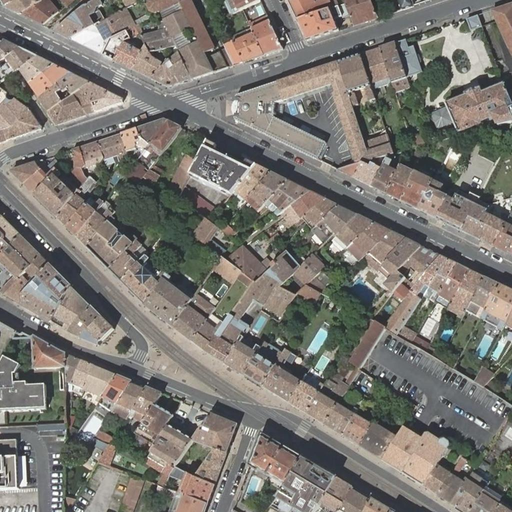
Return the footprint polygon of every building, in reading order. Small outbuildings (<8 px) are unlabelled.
[(5,7),(21,15),(44,1),(46,0),(17,0),(5,7)] [(21,15),(43,26),(59,13),(53,5),(50,3),(48,0),(46,0),(44,1),(21,15)] [(71,40),(89,30),(95,26),(97,25),(105,21),(100,12),(96,14),(98,9),(103,6),(99,0),(98,0),(84,8),(56,32),(71,40)] [(130,0),(124,0),(129,8),(133,6),(130,0)] [(160,14),(165,23),(168,30),(174,40),(194,30),(200,45),(180,54),(193,80),(215,73),(234,66),(227,51),(212,57),(210,53),(215,50),(194,5),(191,0),(150,0),(149,1),(148,5),(151,12),(156,14),(160,13),(160,14)] [(240,12),(243,10),(261,1),(260,0),(227,0),(234,14),(240,12)] [(314,0),(294,0),(289,2),(298,20),(331,10),(333,9),(339,7),(335,0),(330,3),(328,0),(326,0),(317,5),(314,0)] [(355,26),(379,18),(371,0),(351,0),(345,2),(346,5),(351,16),(355,26)] [(404,10),(413,7),(413,6),(413,5),(414,5),(413,5),(411,0),(398,0),(402,9),(404,10)] [(511,4),(492,11),(497,23),(511,54),(511,55),(503,59),(504,63),(509,69),(511,73),(511,72),(511,4)] [(346,5),(339,7),(333,9),(331,10),(298,20),(307,42),(339,31),(335,21),(335,19),(343,17),(343,18),(351,16),(346,5)] [(97,25),(109,45),(112,39),(117,37),(132,28),(136,26),(131,18),(130,19),(125,10),(105,21),(97,25)] [(478,16),(482,27),(483,28),(490,25),(497,23),(492,11),(478,16)] [(478,16),(467,19),(472,31),(482,27),(478,16)] [(252,30),(270,21),(268,17),(250,25),(252,30)] [(254,34),(265,56),(284,50),(270,21),(252,30),(254,34)] [(140,24),(136,26),(140,34),(146,46),(143,52),(133,70),(151,79),(166,66),(153,57),(151,53),(177,48),(174,40),(168,30),(143,36),(140,24)] [(71,40),(78,43),(91,36),(89,30),(71,40)] [(180,53),(180,54),(200,45),(194,30),(174,40),(177,48),(180,53)] [(244,63),(265,56),(254,34),(252,30),(248,32),(250,37),(235,44),(234,43),(225,47),(227,51),(234,66),(244,63)] [(250,37),(248,32),(232,39),(234,43),(235,44),(250,37)] [(109,45),(103,56),(115,61),(124,43),(131,40),(129,36),(122,39),(117,37),(112,39),(109,45)] [(406,40),(395,43),(401,59),(411,56),(406,40)] [(0,62),(20,49),(4,41),(0,43),(0,62)] [(124,43),(115,61),(133,70),(143,52),(137,49),(138,47),(132,44),(131,47),(124,43)] [(395,43),(381,48),(393,83),(399,81),(402,91),(408,89),(409,93),(412,92),(407,78),(401,59),(395,43)] [(381,48),(360,55),(368,78),(372,90),(388,85),(390,90),(395,89),(393,83),(381,48)] [(20,70),(38,57),(20,49),(0,62),(0,79),(2,83),(20,70)] [(169,88),(193,80),(180,54),(180,53),(170,62),(167,61),(166,63),(168,65),(166,66),(151,79),(169,88)] [(360,55),(338,63),(345,85),(353,107),(359,105),(355,94),(354,94),(353,93),(353,92),(366,88),(367,88),(367,89),(367,90),(366,90),(369,101),(375,100),(372,90),(368,78),(360,55)] [(29,84),(55,66),(38,57),(20,70),(29,84)] [(503,59),(496,62),(498,67),(504,84),(511,102),(511,72),(511,73),(509,69),(504,63),(503,59)] [(235,120),(318,161),(327,143),(274,117),(276,104),(328,86),(333,85),(336,93),(334,94),(337,102),(340,111),(358,165),(362,164),(363,163),(371,161),(364,140),(353,107),(345,85),(338,63),(278,83),(236,96),(236,102),(241,102),(240,115),(236,115),(235,120)] [(29,84),(39,98),(58,85),(73,74),(64,70),(55,66),(29,84)] [(64,93),(68,99),(72,96),(73,95),(81,90),(91,83),(73,74),(58,85),(62,91),(64,93)] [(91,83),(81,90),(93,103),(106,99),(109,92),(91,83)] [(511,102),(504,84),(483,92),(481,88),(466,94),(466,95),(446,104),(459,133),(474,127),(476,129),(485,125),(485,123),(496,119),(499,126),(511,122),(511,102)] [(39,98),(48,112),(63,102),(68,99),(64,93),(62,91),(58,85),(39,98)] [(333,85),(328,86),(334,103),(337,102),(334,94),(336,93),(333,85)] [(6,142),(42,130),(43,128),(31,110),(16,100),(13,102),(8,100),(7,98),(9,94),(0,88),(0,130),(1,132),(3,132),(6,142)] [(81,90),(73,95),(87,115),(96,113),(93,103),(81,90)] [(93,103),(96,113),(123,103),(124,99),(109,92),(106,99),(93,103)] [(63,102),(48,112),(57,125),(87,115),(73,95),(72,96),(68,99),(63,102)] [(355,166),(358,165),(340,111),(337,112),(355,166)] [(138,147),(137,149),(144,149),(146,151),(150,145),(169,122),(165,120),(138,129),(140,138),(142,141),(142,142),(141,142),(141,143),(140,143),(140,144),(139,144),(138,144),(137,144),(137,143),(138,147)] [(146,151),(136,163),(131,170),(127,175),(138,185),(143,179),(144,178),(150,171),(154,166),(161,156),(183,129),(169,122),(150,145),(146,151)] [(128,152),(127,154),(131,158),(138,150),(137,149),(138,147),(137,143),(137,144),(138,144),(139,144),(140,144),(140,143),(141,143),(141,142),(142,142),(142,141),(140,138),(138,129),(123,134),(128,152)] [(368,138),(364,140),(371,161),(374,160),(390,155),(393,155),(394,154),(386,132),(382,133),(384,138),(369,143),(368,138)] [(118,156),(121,162),(127,154),(128,152),(123,134),(98,142),(105,160),(118,156)] [(426,135),(411,139),(414,148),(429,144),(426,135)] [(97,165),(98,167),(103,161),(105,160),(98,142),(80,148),(86,166),(87,168),(97,165)] [(208,142),(198,161),(191,175),(203,181),(202,183),(206,185),(207,183),(232,195),(235,191),(257,166),(248,161),(243,167),(214,153),(217,146),(208,142)] [(36,196),(58,218),(76,196),(76,195),(79,191),(88,179),(85,177),(82,169),(86,166),(80,148),(73,151),(76,157),(74,158),(74,172),(79,178),(79,181),(75,187),(77,189),(73,193),(58,179),(62,175),(60,172),(56,176),(36,196)] [(396,157),(393,155),(390,155),(387,160),(385,165),(383,170),(373,188),(387,195),(398,172),(391,168),(394,163),(396,157)] [(169,193),(175,197),(179,199),(185,187),(190,177),(191,175),(198,161),(188,156),(169,193)] [(374,160),(371,161),(363,163),(362,164),(354,179),(373,188),(383,170),(372,164),(374,160)] [(12,172),(24,184),(42,171),(46,168),(47,167),(43,161),(36,163),(12,171),(12,172)] [(355,166),(338,171),(354,179),(362,164),(358,165),(355,166)] [(399,170),(398,172),(387,195),(402,202),(416,173),(414,172),(410,169),(401,165),(399,170)] [(150,171),(144,178),(155,184),(160,177),(161,178),(164,171),(154,166),(150,171)] [(273,174),(257,166),(235,191),(239,194),(245,199),(247,202),(273,174)] [(24,184),(36,196),(56,176),(60,172),(57,170),(51,175),(48,178),(44,173),(47,170),(46,168),(42,171),(24,184)] [(421,175),(416,173),(402,202),(418,210),(424,197),(427,196),(430,188),(434,181),(431,180),(421,175)] [(289,181),(273,174),(247,202),(250,204),(254,200),(260,205),(256,210),(259,213),(266,205),(289,181)] [(75,187),(62,175),(58,179),(73,193),(77,189),(75,187)] [(58,218),(68,228),(87,205),(81,200),(89,189),(94,183),(96,181),(91,177),(88,179),(79,191),(76,195),(76,196),(58,218)] [(438,220),(449,197),(441,194),(442,191),(444,186),(446,182),(436,177),(434,181),(430,188),(427,196),(424,197),(418,210),(438,220)] [(292,206),(311,192),(289,181),(266,205),(269,208),(273,204),(279,210),(275,214),(277,216),(292,206)] [(188,204),(206,219),(209,221),(218,211),(185,187),(179,199),(188,204)] [(452,199),(449,197),(438,220),(441,221),(462,232),(469,235),(473,227),(476,221),(488,227),(494,229),(498,220),(486,214),(487,211),(490,206),(479,202),(480,199),(471,194),(470,197),(459,191),(457,196),(455,200),(452,199)] [(305,217),(326,200),(311,192),(292,206),(295,210),(289,215),(295,225),(302,219),(305,217)] [(68,228),(77,238),(98,213),(105,204),(101,201),(98,205),(94,201),(92,199),(87,205),(68,228)] [(254,200),(250,204),(256,210),(260,205),(254,200)] [(340,206),(326,200),(305,217),(302,219),(295,225),(298,228),(308,220),(311,223),(313,221),(317,226),(330,216),(340,206)] [(98,213),(77,238),(88,248),(99,234),(109,222),(113,217),(116,213),(121,207),(121,206),(117,203),(114,207),(112,210),(111,209),(103,218),(98,213)] [(105,204),(98,213),(103,218),(111,209),(105,204)] [(355,214),(340,206),(330,216),(317,226),(312,231),(324,245),(336,233),(355,214)] [(99,234),(88,248),(109,270),(123,257),(126,253),(134,245),(137,242),(139,240),(136,237),(128,230),(123,235),(112,225),(116,221),(118,222),(122,217),(121,216),(124,210),(121,207),(116,213),(113,217),(109,222),(99,234)] [(359,216),(355,214),(336,233),(338,236),(359,216)] [(338,236),(337,237),(334,240),(336,242),(339,239),(348,248),(355,242),(375,223),(359,216),(338,236)] [(22,235),(3,217),(0,219),(0,254),(1,256),(22,235)] [(203,243),(213,250),(217,245),(210,241),(220,229),(215,226),(209,221),(206,219),(194,236),(203,243)] [(481,241),(495,248),(499,240),(507,224),(498,220),(494,229),(488,227),(485,233),(481,241)] [(469,235),(481,241),(485,233),(488,227),(476,221),(473,227),(469,235)] [(392,232),(375,223),(355,242),(348,248),(360,262),(364,259),(367,255),(369,254),(382,242),(392,232)] [(227,224),(221,230),(231,238),(237,232),(227,224)] [(495,248),(509,255),(511,249),(511,227),(507,224),(499,240),(495,248)] [(407,239),(392,232),(382,242),(369,254),(367,255),(364,259),(381,273),(384,269),(383,267),(384,266),(387,261),(407,239)] [(42,256),(22,235),(1,256),(0,256),(0,263),(1,263),(15,277),(2,290),(1,290),(0,292),(0,293),(4,295),(7,292),(16,283),(19,280),(42,256)] [(348,248),(339,239),(336,242),(345,250),(348,248)] [(422,246),(407,239),(387,261),(384,266),(383,267),(384,269),(393,277),(390,281),(385,285),(391,290),(387,295),(390,298),(394,293),(402,284),(405,280),(406,279),(402,276),(398,273),(422,246)] [(109,270),(122,282),(132,272),(139,265),(131,258),(135,254),(142,247),(137,242),(134,245),(126,253),(123,257),(109,270)] [(274,269),(271,266),(245,246),(243,248),(227,261),(242,272),(255,282),(257,284),(267,274),(274,269)] [(402,276),(410,268),(414,272),(411,279),(415,282),(412,286),(415,288),(442,257),(422,246),(398,273),(402,276)] [(301,268),(288,252),(282,257),(271,266),(274,269),(267,274),(257,284),(255,282),(251,288),(246,295),(253,300),(264,307),(282,318),(296,296),(281,288),(292,277),(301,268)] [(314,255),(301,268),(292,277),(304,289),(307,286),(316,278),(327,268),(321,262),(319,260),(315,257),(314,255)] [(51,265),(42,256),(19,280),(16,283),(26,294),(39,280),(38,278),(51,265)] [(122,282),(145,306),(152,298),(154,294),(164,279),(168,274),(168,273),(165,271),(157,281),(144,268),(150,259),(146,257),(142,261),(139,265),(132,272),(122,282)] [(223,257),(214,270),(233,284),(238,278),(242,272),(227,261),(223,257)] [(449,260),(442,257),(415,288),(412,292),(412,293),(417,297),(426,285),(430,288),(449,260)] [(457,264),(449,260),(430,288),(435,291),(430,300),(435,303),(436,300),(439,296),(457,264)] [(471,271),(457,264),(439,296),(436,300),(441,302),(443,298),(448,301),(445,305),(450,308),(452,304),(471,271)] [(73,288),(51,265),(38,278),(39,280),(26,294),(17,303),(53,323),(73,288)] [(485,277),(471,271),(452,304),(450,308),(448,310),(463,318),(467,311),(472,302),(485,277)] [(238,278),(251,288),(255,282),(242,272),(238,278)] [(145,306),(174,327),(192,301),(177,289),(173,286),(169,282),(171,281),(173,278),(168,274),(164,279),(154,294),(152,298),(145,306)] [(500,285),(485,277),(472,302),(467,311),(478,317),(481,319),(500,285)] [(324,295),(329,290),(316,278),(307,286),(322,294),(324,295)] [(412,286),(405,280),(402,284),(412,292),(415,288),(412,286)] [(26,294),(16,283),(7,292),(4,295),(17,303),(26,294)] [(412,292),(402,284),(394,293),(390,298),(397,304),(385,318),(378,312),(372,320),(377,323),(387,328),(386,329),(398,335),(403,327),(422,300),(417,297),(412,293),(412,292)] [(426,285),(417,297),(422,300),(424,296),(430,288),(426,285)] [(511,313),(511,290),(500,285),(481,319),(482,319),(486,321),(489,315),(502,321),(498,328),(503,330),(506,325),(511,313)] [(317,303),(322,294),(307,286),(304,289),(299,293),(317,303)] [(93,307),(73,288),(53,323),(69,333),(80,320),(81,321),(93,307)] [(435,291),(430,288),(424,296),(430,300),(435,291)] [(390,298),(387,295),(385,294),(381,299),(379,298),(372,307),(378,312),(390,298)] [(192,301),(174,327),(193,342),(207,322),(208,320),(212,315),(214,312),(215,310),(196,295),(194,299),(192,301)] [(225,325),(206,352),(225,364),(242,337),(244,333),(246,335),(250,329),(238,320),(253,300),(246,295),(232,315),(225,325)] [(103,318),(93,307),(81,321),(80,320),(69,333),(74,336),(81,339),(103,318)] [(372,320),(378,312),(372,307),(364,316),(369,318),(372,320)] [(217,329),(222,322),(212,315),(208,320),(207,322),(217,329)] [(357,321),(364,325),(368,318),(361,315),(357,321)] [(489,315),(486,321),(498,328),(502,321),(489,315)] [(115,329),(103,318),(81,339),(100,346),(101,344),(115,329)] [(193,342),(206,352),(225,325),(222,322),(217,329),(207,322),(193,342)] [(360,370),(361,369),(385,330),(386,329),(387,328),(377,323),(352,363),(358,366),(345,386),(331,377),(325,386),(321,393),(307,414),(325,425),(338,404),(349,389),(352,384),(360,370)] [(511,328),(506,325),(503,330),(511,335),(511,328)] [(416,335),(403,327),(398,335),(411,344),(415,337),(416,335)] [(345,330),(343,333),(354,340),(356,337),(345,330)] [(225,364),(245,377),(259,355),(263,349),(258,346),(254,353),(249,349),(253,343),(245,338),(247,335),(246,335),(244,333),(242,337),(225,364)] [(260,343),(247,335),(245,338),(253,343),(258,346),(260,343)] [(35,337),(34,338),(36,370),(67,369),(67,355),(63,353),(35,337)] [(415,337),(411,344),(426,353),(429,347),(429,346),(415,337)] [(254,353),(258,346),(253,343),(249,349),(254,353)] [(245,377),(263,388),(287,350),(285,349),(282,353),(266,344),(263,349),(259,355),(245,377)] [(429,347),(426,353),(440,362),(443,356),(429,347)] [(263,388),(289,403),(303,382),(288,373),(298,358),(287,350),(263,388)] [(83,361),(67,355),(67,369),(67,381),(67,389),(72,391),(73,384),(83,361)] [(0,370),(0,413),(42,412),(41,402),(48,402),(48,387),(29,387),(29,384),(22,384),(21,376),(18,375),(22,366),(6,358),(0,370)] [(72,391),(84,394),(85,390),(86,389),(95,366),(83,361),(73,384),(72,391)] [(97,401),(100,402),(119,376),(95,366),(86,389),(85,390),(100,396),(97,401)] [(483,368),(475,382),(484,388),(490,381),(495,376),(490,373),(483,368)] [(119,376),(100,402),(113,413),(118,405),(133,382),(119,376)] [(490,381),(484,388),(491,392),(496,385),(490,381)] [(148,388),(133,382),(118,405),(113,413),(128,420),(129,419),(148,388)] [(289,403),(307,414),(321,393),(325,386),(322,384),(317,391),(303,382),(289,403)] [(163,394),(148,388),(129,419),(132,420),(133,418),(145,424),(156,406),(163,394)] [(85,390),(84,394),(95,399),(97,401),(100,396),(85,390)] [(361,407),(363,404),(359,402),(356,407),(356,408),(355,409),(353,413),(338,404),(325,425),(343,436),(356,415),(359,411),(361,407)] [(156,406),(145,424),(139,433),(157,443),(171,420),(174,416),(156,406)] [(343,436),(361,447),(374,426),(376,424),(379,419),(375,416),(370,424),(360,417),(365,410),(361,407),(359,411),(356,415),(343,436)] [(239,425),(212,414),(198,435),(193,442),(215,450),(215,449),(228,454),(239,425)] [(67,425),(71,427),(75,417),(67,416),(67,425)] [(171,420),(157,443),(150,457),(146,462),(163,470),(166,472),(160,486),(166,489),(171,474),(175,468),(177,465),(193,442),(198,435),(171,420)] [(361,447),(383,461),(398,437),(376,424),(374,426),(361,447)] [(67,425),(67,447),(78,432),(71,427),(67,425)] [(114,439),(99,431),(94,438),(110,445),(114,439)] [(398,437),(383,461),(392,467),(424,486),(438,495),(452,474),(444,468),(438,465),(450,445),(450,442),(446,439),(443,440),(440,444),(427,436),(423,443),(417,439),(413,437),(407,433),(403,441),(398,437)] [(262,434),(249,466),(257,470),(257,471),(259,469),(269,475),(285,447),(263,434),(262,434)] [(0,490),(20,489),(18,458),(18,441),(0,441),(0,490)] [(110,445),(99,463),(110,468),(112,468),(119,449),(110,445)] [(285,447),(269,475),(287,486),(304,458),(285,447)] [(216,486),(228,454),(215,449),(215,450),(195,478),(216,486)] [(337,478),(304,458),(287,486),(286,487),(277,499),(283,503),(282,503),(279,508),(279,509),(280,509),(280,510),(281,510),(280,510),(283,511),(291,511),(293,509),(297,511),(295,511),(316,511),(320,507),(321,506),(322,504),(337,478)] [(438,495),(453,504),(469,480),(466,478),(464,481),(457,477),(467,461),(463,458),(452,474),(438,495)] [(184,495),(209,504),(216,486),(195,478),(186,473),(175,468),(171,474),(166,489),(173,491),(174,488),(172,483),(173,480),(179,477),(179,474),(185,477),(179,493),(184,495)] [(453,504),(464,511),(469,511),(485,491),(487,487),(489,484),(480,478),(473,473),(469,480),(453,504)] [(132,511),(144,480),(132,476),(119,511),(132,511)] [(339,511),(354,488),(337,478),(322,504),(321,506),(323,508),(325,505),(329,507),(332,510),(336,511),(339,511)] [(205,511),(209,504),(184,495),(179,493),(173,491),(166,489),(160,486),(159,486),(157,491),(175,498),(175,497),(178,498),(183,500),(178,511),(205,511)] [(469,511),(497,511),(502,505),(503,503),(506,500),(487,487),(485,491),(469,511)] [(364,511),(372,499),(354,488),(339,511),(364,511)] [(173,511),(175,511),(178,511),(183,500),(178,498),(173,511)] [(391,511),(393,511),(372,499),(364,511),(391,511)] [(497,511),(511,511),(511,502),(509,500),(508,501),(506,499),(506,500),(503,503),(502,505),(497,511)]
